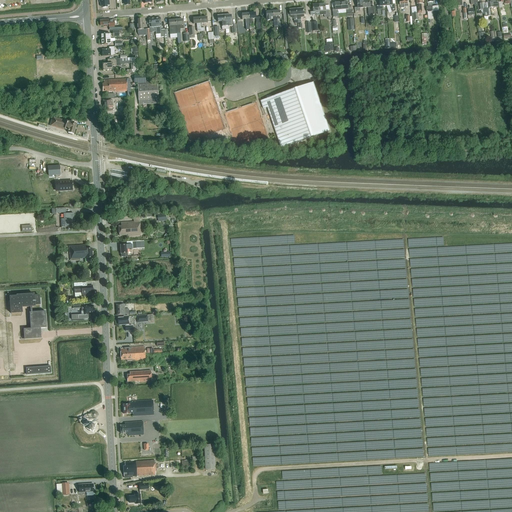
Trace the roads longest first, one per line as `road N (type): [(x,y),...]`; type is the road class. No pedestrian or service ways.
road 1 (primary): [(115,511),(86,16)]
road 2 (track): [(511,455),(262,469),(255,498),(234,511)]
road 3 (residential): [(102,15),(273,0)]
